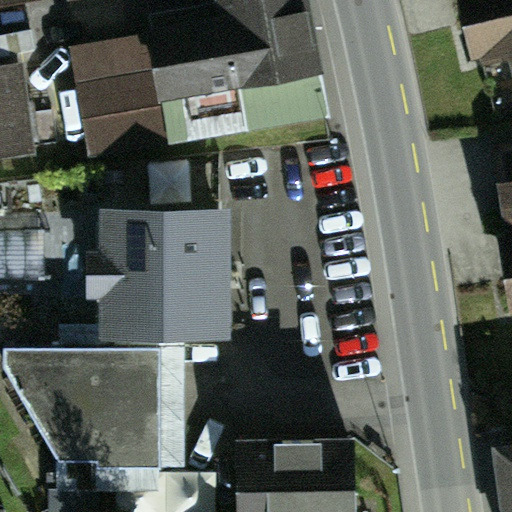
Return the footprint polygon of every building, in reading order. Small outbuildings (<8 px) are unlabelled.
[(0,0),(0,22),(140,0),(0,0)] [(149,48),(74,60),(90,162),(327,124),(307,0),(270,0),(145,20),(149,48)] [(511,0),(467,0),(484,69),(498,66),(503,87),(511,85),(511,0)] [(0,174),(30,171),(20,83),(0,85),(0,174)] [(511,192),(499,194),(511,279),(511,192)] [(230,225),(99,224),(98,343),(229,345),(230,225)] [(54,256),(56,294),(89,292),(88,254),(54,256)] [(172,360),(0,365),(0,369),(57,474),(176,470),(172,360)] [(511,511),(511,447),(493,450),(499,511),(511,511)] [(351,511),(349,451),(244,455),(245,511),(351,511)]
